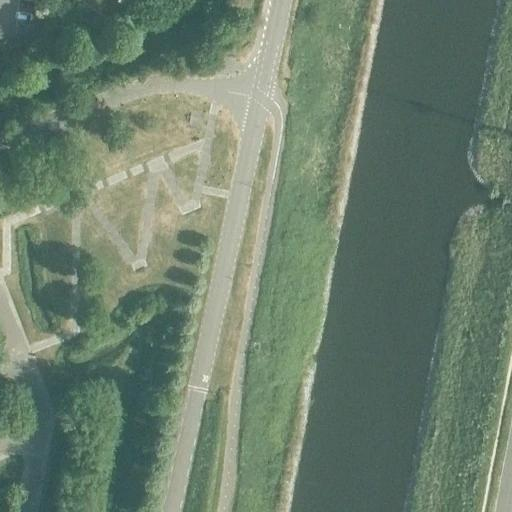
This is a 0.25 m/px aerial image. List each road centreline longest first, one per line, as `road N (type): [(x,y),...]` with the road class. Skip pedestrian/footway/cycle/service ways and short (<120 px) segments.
road 1 (tertiary): [(170,511),(259,101)]
road 2 (residential): [(0,143),(155,83),(259,101)]
